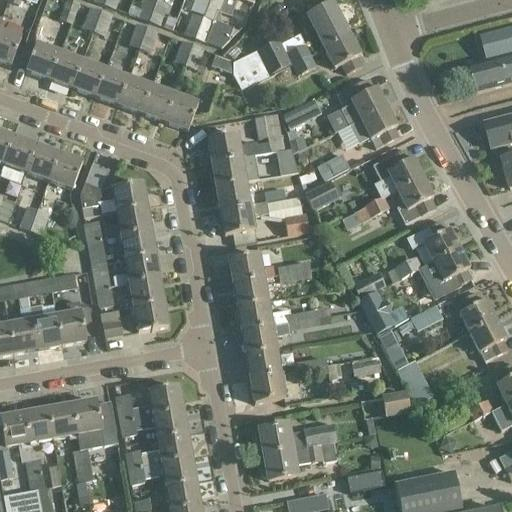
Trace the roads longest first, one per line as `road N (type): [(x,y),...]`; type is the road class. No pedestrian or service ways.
road 1 (residential): [(206,349),(174,176),(0,101)]
road 2 (tertiary): [(511,266),(390,35)]
road 3 (residential): [(0,386),(206,349)]
road 4 (residential): [(236,511),(206,349)]
road 5 (residential): [(390,35),(511,1)]
